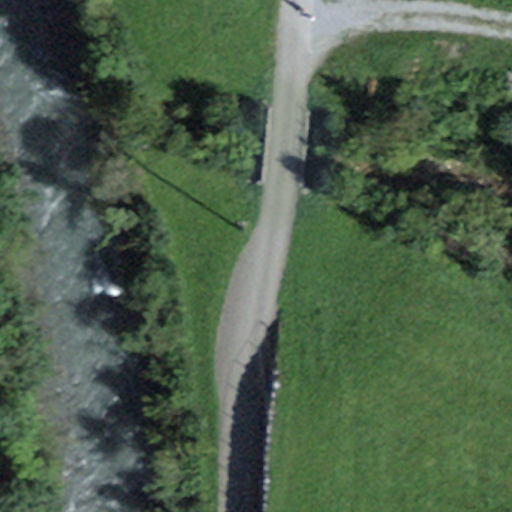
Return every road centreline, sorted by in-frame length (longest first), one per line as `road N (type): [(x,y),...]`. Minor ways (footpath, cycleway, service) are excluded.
road 1 (residential): [(296,0),(278,184),(237,400),(236,511)]
road 2 (track): [(511,24),(472,12),(387,7),(293,33)]
